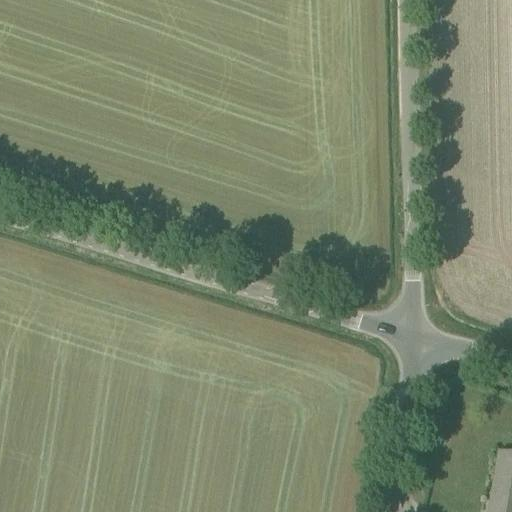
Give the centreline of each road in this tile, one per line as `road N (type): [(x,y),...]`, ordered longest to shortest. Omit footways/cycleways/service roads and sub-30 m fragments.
road 1 (unclassified): [(405,319),(0,202)]
road 2 (unclassified): [(405,319),(398,0)]
road 3 (unclassified): [(377,511),(405,319)]
